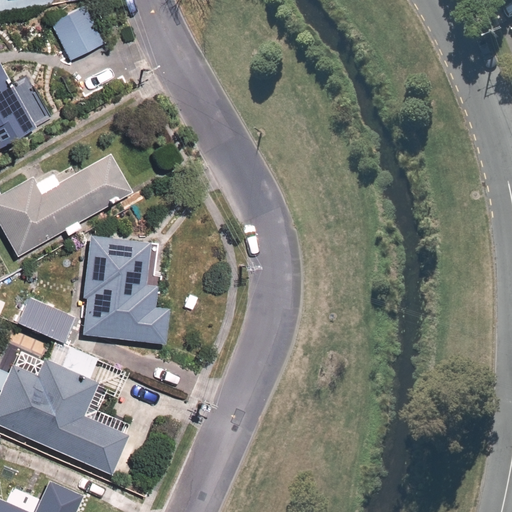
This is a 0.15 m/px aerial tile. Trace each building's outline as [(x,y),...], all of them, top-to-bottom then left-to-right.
[(105,37),(93,10),(51,29),(64,57),(105,37)] [(0,144),(34,125),(0,65),(0,144)] [(37,192),(28,176),(0,192),(0,233),(13,256),(126,189),(105,152),(37,192)] [(148,286),(151,238),(83,234),(77,334),(165,339),(168,287),(148,286)] [(67,344),(57,365),(41,358),(35,371),(13,362),(11,368),(4,364),(0,372),(0,427),(107,476),(126,433),(85,415),(99,384),(87,379),(97,357),(67,344)] [(79,511),(89,492),(47,473),(37,494),(11,482),(3,500),(0,499),(0,511),(79,511)]
